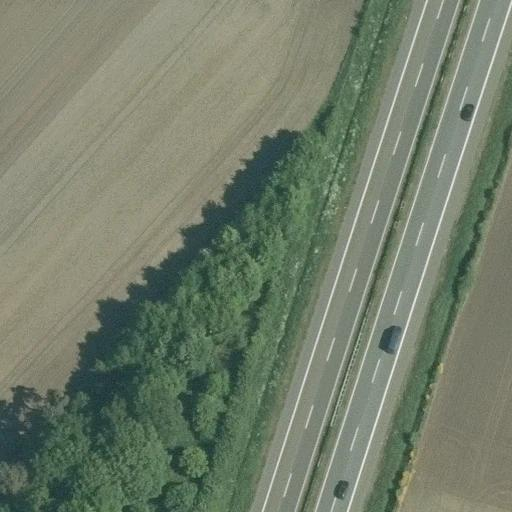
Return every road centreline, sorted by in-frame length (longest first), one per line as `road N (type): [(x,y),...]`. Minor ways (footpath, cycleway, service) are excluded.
road 1 (motorway): [(341,511),(505,0)]
road 2 (motorway): [(428,0),(265,511)]
